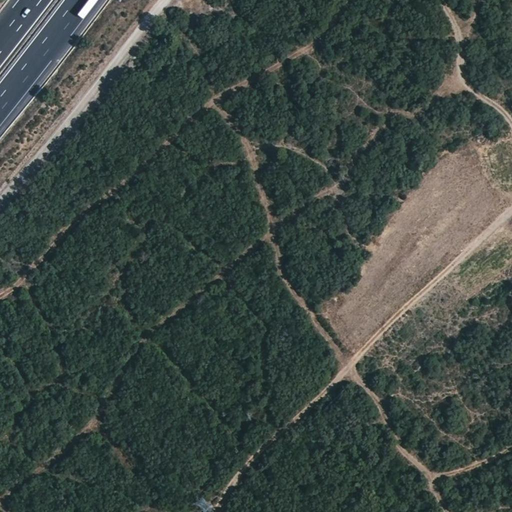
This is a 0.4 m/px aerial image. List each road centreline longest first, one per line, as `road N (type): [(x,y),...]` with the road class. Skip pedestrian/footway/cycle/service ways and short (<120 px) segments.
road 1 (track): [(511,213),(325,393),(216,511)]
road 2 (track): [(0,202),(162,0)]
road 3 (track): [(450,511),(443,484),(401,444),(351,367)]
road 4 (motorway): [(0,100),(78,0)]
